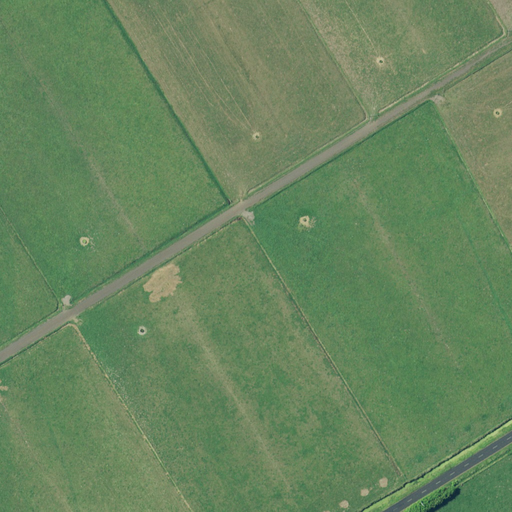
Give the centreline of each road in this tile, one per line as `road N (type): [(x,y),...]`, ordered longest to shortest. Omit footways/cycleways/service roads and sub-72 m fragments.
road 1 (unclassified): [(0,350),(508,33)]
road 2 (tertiary): [(511,436),(390,511)]
